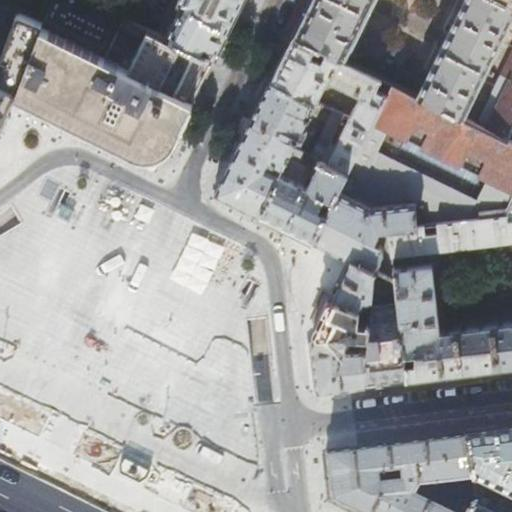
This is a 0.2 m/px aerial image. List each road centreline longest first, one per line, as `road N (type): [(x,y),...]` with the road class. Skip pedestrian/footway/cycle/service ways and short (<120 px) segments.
road 1 (residential): [(288,431),(295,401),(288,271),(270,247),(177,200)]
road 2 (residential): [(511,402),(288,431)]
road 3 (residential): [(177,200),(274,0)]
road 4 (residential): [(177,200),(60,147),(23,153),(0,183)]
